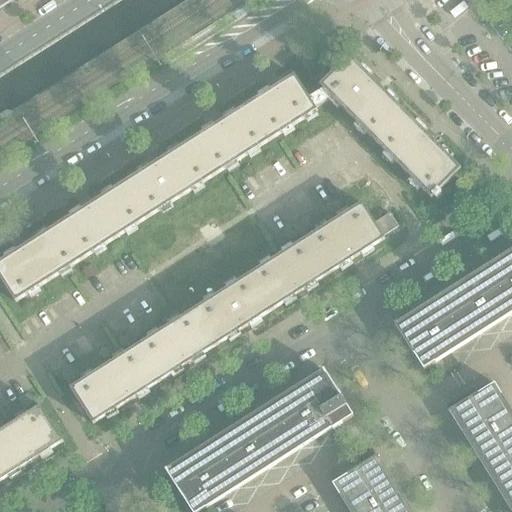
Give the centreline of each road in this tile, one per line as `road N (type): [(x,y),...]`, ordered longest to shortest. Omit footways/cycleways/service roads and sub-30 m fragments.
road 1 (secondary): [(0,185),(290,0)]
road 2 (residential): [(111,460),(336,318)]
road 3 (unknown): [(257,215),(352,159),(424,263)]
road 4 (residential): [(458,511),(336,318)]
road 5 (residential): [(336,318),(511,209)]
road 6 (residential): [(511,152),(380,0)]
road 7 (unknown): [(21,351),(140,272)]
